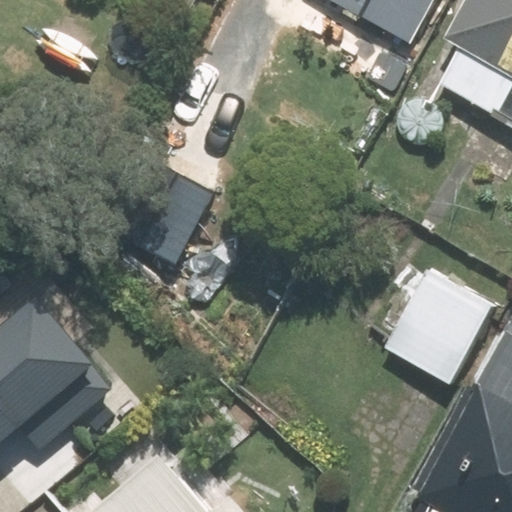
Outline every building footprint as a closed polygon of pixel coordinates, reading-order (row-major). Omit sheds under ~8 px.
[(141,0),(182,22),(194,0),(141,0)] [(388,0),(387,3),(414,18),(423,0),(388,0)] [(511,0),(472,0),(451,38),(468,47),(447,85),(502,117),(511,100),(511,0)] [(169,49),(133,27),(110,64),(146,86),(169,49)] [(391,82),(410,49),(376,30),(357,63),(391,82)] [(213,192),(154,159),(115,230),(174,262),(213,192)] [(427,268),(384,346),(446,381),(489,303),(427,268)] [(111,387),(34,293),(0,322),(0,435),(14,423),(35,449),(111,387)] [(428,503),(422,511),(511,511),(511,337),(481,393),(475,390),(416,497),(428,503)] [(243,511),(199,458),(175,478),(153,452),(80,511),(243,511)]
